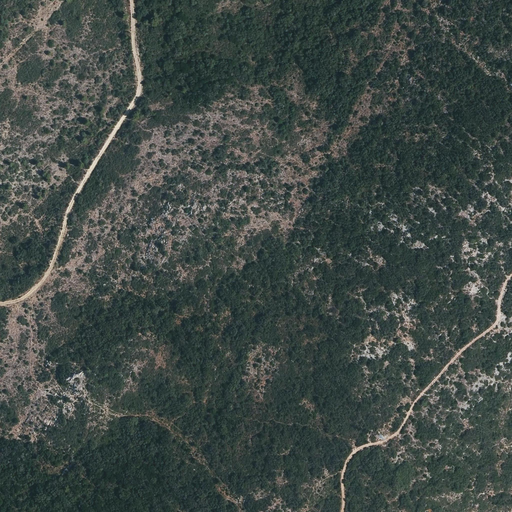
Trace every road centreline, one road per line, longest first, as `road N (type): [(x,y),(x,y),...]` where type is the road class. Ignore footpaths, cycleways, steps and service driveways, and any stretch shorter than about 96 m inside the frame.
road 1 (track): [(0,307),(38,297),(59,273),(90,180),(144,95),(136,0)]
road 2 (track): [(341,511),(348,458),(396,433),(458,352),(494,326),(511,275)]
